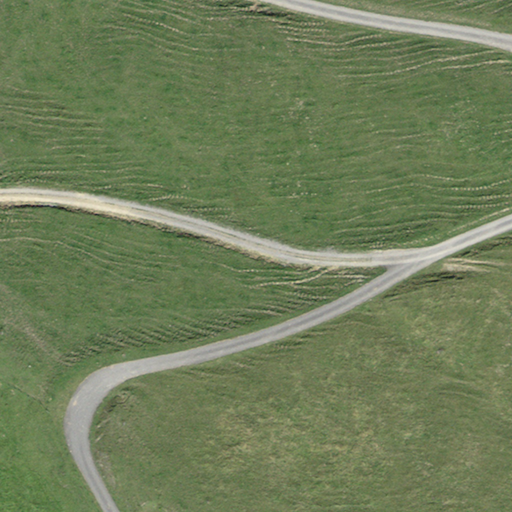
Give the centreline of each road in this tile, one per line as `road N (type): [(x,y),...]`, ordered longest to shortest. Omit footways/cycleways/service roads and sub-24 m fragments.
road 1 (track): [(511,220),(273,333),(100,381),(77,430),(79,452),(110,511)]
road 2 (track): [(0,192),(110,202),(297,254),(427,256)]
road 3 (track): [(282,0),(511,42)]
